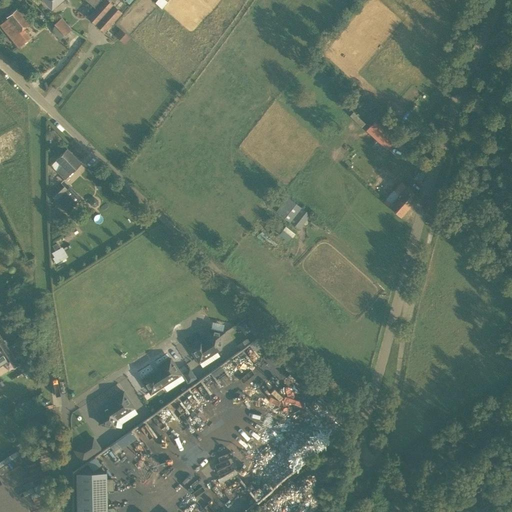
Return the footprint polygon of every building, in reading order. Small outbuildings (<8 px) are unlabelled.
[(43,0),(51,9),(56,5),(57,6),(64,1),(63,0),(43,0)] [(121,13),(107,0),(104,0),(88,18),(104,32),(121,13)] [(23,31),(22,30),(28,24),(16,9),(7,17),(8,18),(0,24),(0,25),(19,48),(30,38),(24,30),(23,31)] [(65,36),(72,30),(61,18),(55,24),(65,36)] [(130,38),(130,37),(125,33),(120,29),(114,36),(116,37),(124,44),(130,38)] [(369,141),(382,125),(375,118),(361,134),(369,141)] [(65,179),(81,163),(67,149),(56,160),(62,166),(57,171),(65,179)] [(404,174),(408,170),(401,162),(396,166),(404,174)] [(67,210),(73,204),(64,194),(68,190),(61,183),(50,193),(67,210)] [(407,186),(394,201),(388,196),(382,201),(389,207),(401,217),(419,197),(407,186)] [(298,230),(310,215),(287,197),(276,212),(298,230)] [(286,225),(279,233),(288,241),(295,233),(286,225)] [(245,334),(251,330),(245,321),(239,325),(245,334)] [(199,362),(205,359),(220,349),(224,333),(209,330),(207,340),(204,342),(201,338),(189,346),(199,362)] [(2,349),(8,359),(13,355),(7,346),(2,349)] [(225,369),(218,364),(206,379),(208,381),(211,377),(223,387),(235,372),(238,374),(249,360),(244,356),(243,358),(238,354),(234,359),(237,361),(231,369),(227,366),(225,369)] [(181,374),(180,374),(170,358),(158,367),(160,370),(155,373),(154,372),(142,380),(151,393),(181,374)] [(196,378),(190,368),(182,372),(188,382),(196,378)] [(191,414),(211,391),(197,379),(177,401),(191,414)] [(116,419),(128,411),(134,408),(124,392),(111,400),(113,403),(110,406),(110,405),(102,410),(100,424),(114,427),(116,419)] [(115,454),(136,437),(130,429),(109,446),(115,454)] [(76,448),(83,458),(101,445),(94,435),(76,448)] [(175,448),(185,439),(181,435),(171,444),(175,448)] [(194,438),(136,480),(148,496),(206,454),(194,438)] [(108,511),(108,467),(78,467),(78,511),(108,511)]
